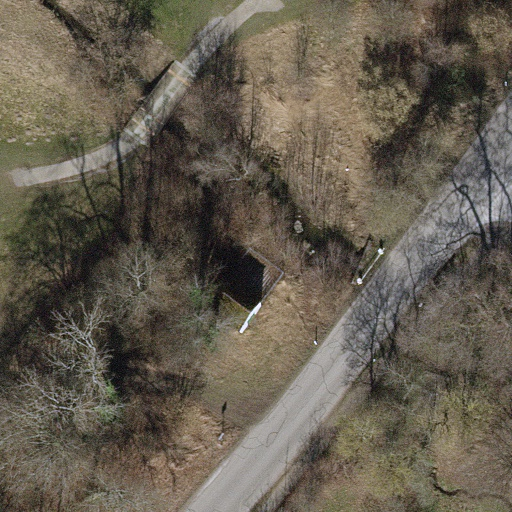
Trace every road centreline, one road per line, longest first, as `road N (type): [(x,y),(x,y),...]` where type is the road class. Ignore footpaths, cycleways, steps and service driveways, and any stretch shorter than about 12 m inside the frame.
road 1 (unclassified): [(511,133),(208,511)]
road 2 (track): [(376,308),(511,404)]
